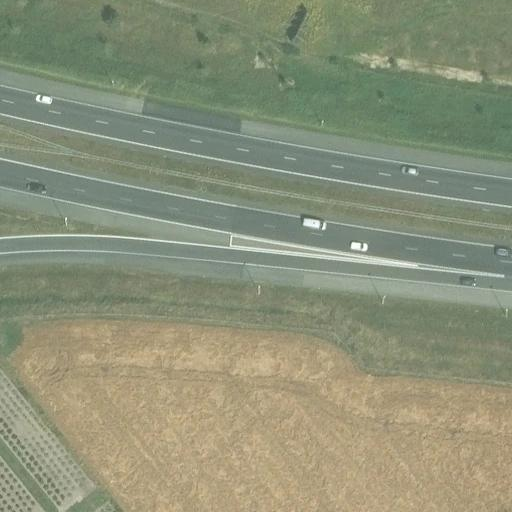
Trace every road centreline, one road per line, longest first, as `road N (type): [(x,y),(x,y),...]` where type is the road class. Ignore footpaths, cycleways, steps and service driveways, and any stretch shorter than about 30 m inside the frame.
road 1 (motorway): [(511,193),(0,95)]
road 2 (motorway): [(0,173),(266,228),(508,265)]
road 3 (motorway): [(0,247),(120,246),(368,271),(508,265)]
